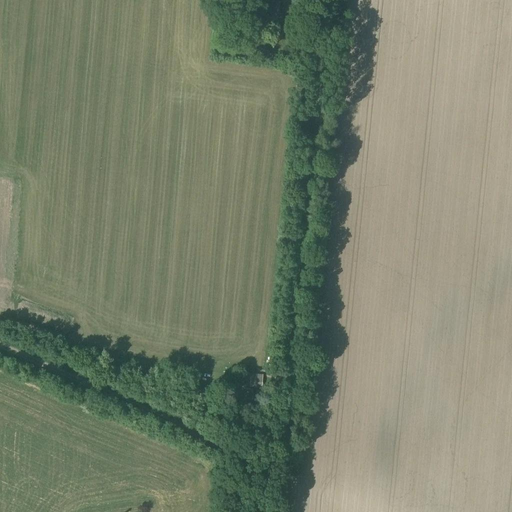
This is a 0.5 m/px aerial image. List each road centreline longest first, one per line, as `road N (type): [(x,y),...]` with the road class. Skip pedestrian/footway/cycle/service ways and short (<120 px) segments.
road 1 (unclassified): [(343,0),(279,511)]
road 2 (track): [(284,467),(0,337)]
